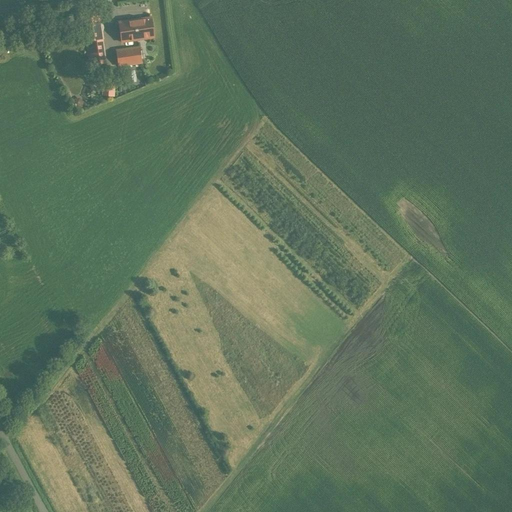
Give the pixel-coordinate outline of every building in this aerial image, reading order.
[(98,16),(82,18),(85,41),(101,39),(101,38),(98,16)] [(150,17),(118,22),(121,42),(153,37),(150,17)] [(0,42),(11,42),(10,32),(0,33),(0,42)] [(101,39),(85,41),(88,58),(92,58),(93,64),(105,63),(101,39)] [(139,47),(115,50),(118,66),(141,63),(139,47)] [(113,83),(103,83),(102,95),(113,95),(113,83)] [(79,98),(74,99),(73,104),(76,107),(81,106),(82,102),(79,98)]
